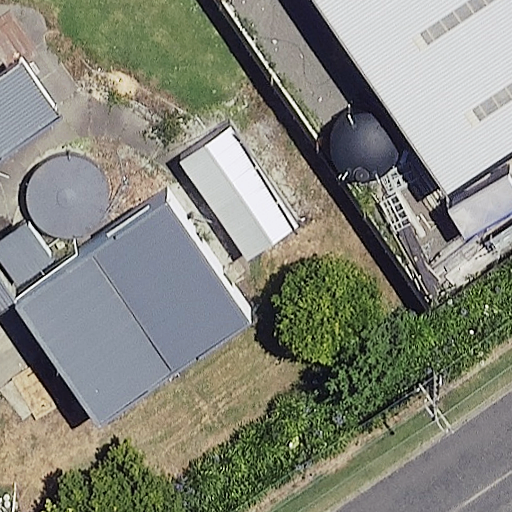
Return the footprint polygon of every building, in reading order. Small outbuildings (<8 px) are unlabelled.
[(476,0),(446,0),(456,14),(476,0)] [(392,145),(318,44),(230,108),(304,209),(392,145)] [(0,148),(52,115),(8,47),(0,52),(0,148)] [(288,221),(220,118),(169,152),(237,254),(288,221)] [(81,235),(88,230),(95,222),(98,217),(102,209),(104,201),(104,193),(103,184),(101,176),(97,169),(92,162),(86,156),(79,151),(72,148),(63,146),(55,145),(47,146),(39,149),(31,152),(24,157),(19,163),(14,170),(10,178),(8,186),(8,194),(9,203),(11,211),(15,218),(19,225),(26,231),(33,236),(40,239),(48,241),(57,242),(65,241),(73,238),(81,235)] [(228,313),(143,195),(5,294),(90,412),(228,313)]
